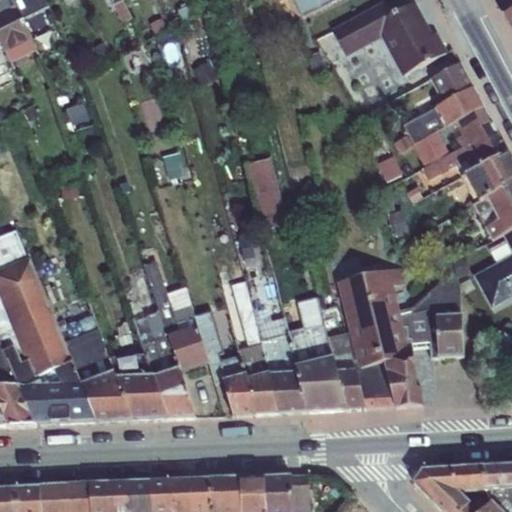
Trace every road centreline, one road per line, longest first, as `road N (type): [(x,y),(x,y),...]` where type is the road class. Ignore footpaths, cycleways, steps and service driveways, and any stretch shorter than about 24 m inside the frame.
road 1 (tertiary): [(0,462),(371,445)]
road 2 (tertiary): [(371,445),(511,440)]
